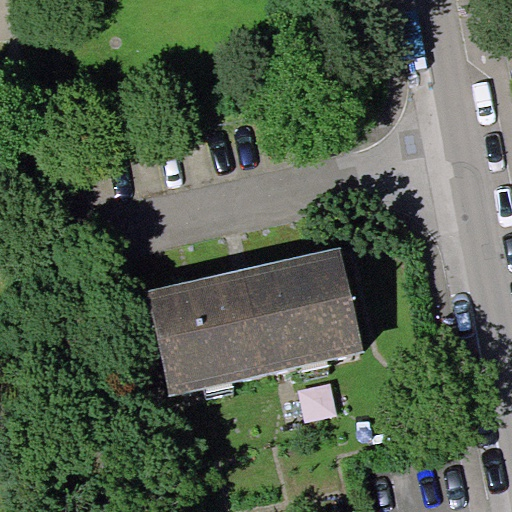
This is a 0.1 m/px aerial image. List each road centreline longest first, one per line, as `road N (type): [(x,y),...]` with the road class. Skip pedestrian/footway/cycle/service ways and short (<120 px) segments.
road 1 (unknown): [(459,156),(81,240),(48,231),(33,206),(0,66)]
road 2 (residential): [(425,0),(511,398)]
